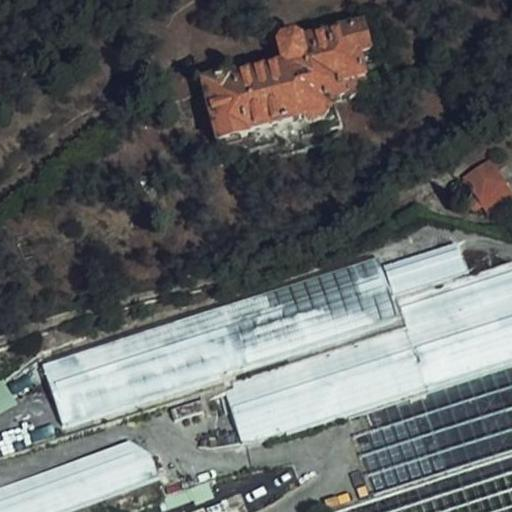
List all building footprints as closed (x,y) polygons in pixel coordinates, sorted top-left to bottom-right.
[(336,100),(370,91),(360,57),(370,54),(362,25),(298,43),(294,37),(280,40),(276,48),(281,62),(233,75),(231,73),(200,82),(224,160),(257,151),(327,134),(345,129),(336,100)] [(511,189),(488,207),(501,223),(511,214),(511,157),(499,168),(511,186),(511,189)] [(448,278),(439,247),(381,264),(390,295),(448,278)] [(411,331),(511,303),(511,270),(403,300),(411,331)] [(511,367),(511,303),(411,331),(425,390),(511,367)] [(425,390),(411,331),(226,381),(242,438),(425,390)] [(1,378),(0,378),(0,404),(13,396),(1,378)] [(150,455),(132,440),(0,485),(0,511),(53,511),(157,475),(150,455)]
